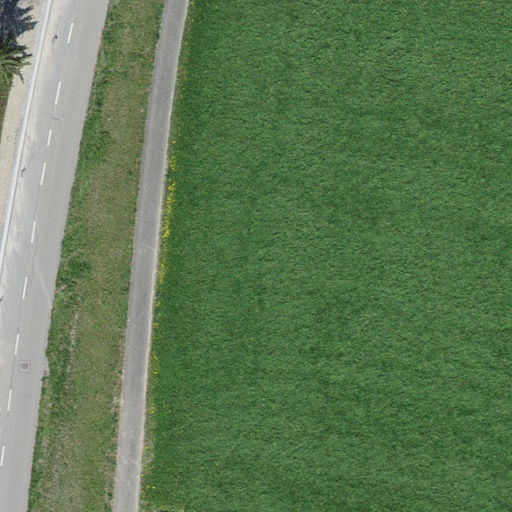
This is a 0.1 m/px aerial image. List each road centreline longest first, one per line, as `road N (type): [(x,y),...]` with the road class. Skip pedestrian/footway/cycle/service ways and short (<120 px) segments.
road 1 (track): [(178,0),(156,136),(126,511)]
road 2 (tertiary): [(77,0),(24,284),(0,476)]
